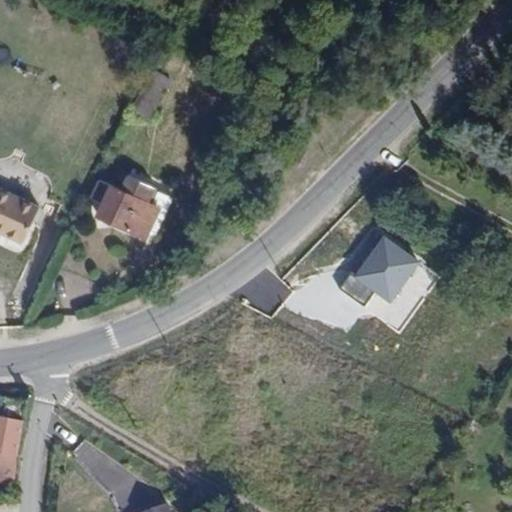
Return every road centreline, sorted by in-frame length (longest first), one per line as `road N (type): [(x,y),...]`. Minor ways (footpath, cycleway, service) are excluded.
road 1 (tertiary): [(47,354),(128,335),(232,279),(511,11)]
road 2 (track): [(42,391),(252,511)]
road 3 (residential): [(47,354),(29,450),(28,511)]
